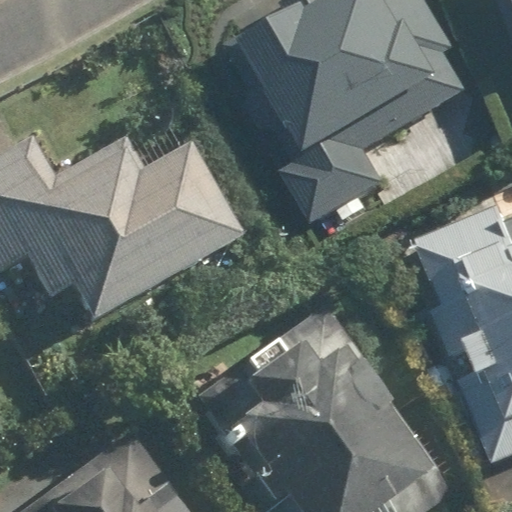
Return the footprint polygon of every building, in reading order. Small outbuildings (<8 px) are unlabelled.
[(331,0),(228,60),(321,220),(402,173),(382,137),(480,81),(433,0),(331,0)] [(0,159),(0,270),(30,254),(53,298),(77,285),(98,324),(250,242),(195,140),(145,167),(133,145),(64,182),(41,138),(0,159)] [(511,203),(411,248),(503,461),(511,456),(511,203)] [(439,511),(460,497),(326,306),(184,406),(257,511),(439,511)] [(191,511),(138,437),(30,511),(191,511)]
